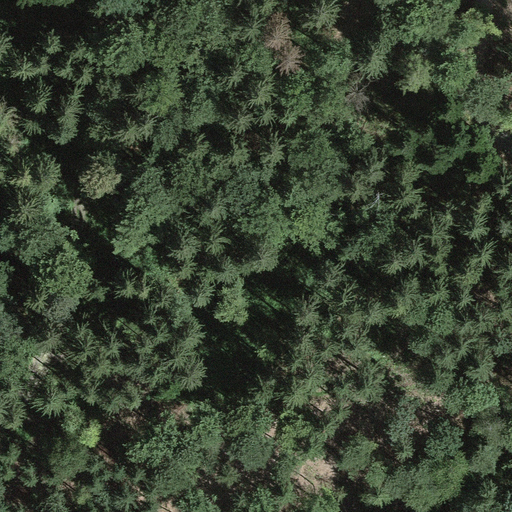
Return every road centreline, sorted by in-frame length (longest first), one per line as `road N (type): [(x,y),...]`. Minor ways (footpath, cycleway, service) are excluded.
road 1 (track): [(0,411),(50,367),(67,262),(52,120),(87,0)]
road 2 (track): [(373,511),(511,445)]
